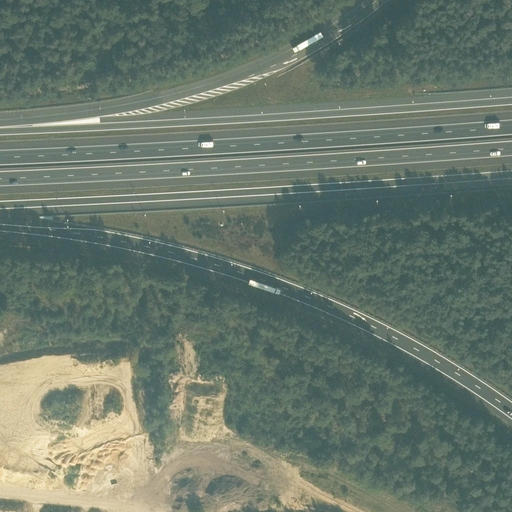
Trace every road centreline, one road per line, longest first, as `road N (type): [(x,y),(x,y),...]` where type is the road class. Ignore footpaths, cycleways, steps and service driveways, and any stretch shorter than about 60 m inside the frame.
road 1 (motorway): [(0,227),(106,239),(230,268),(400,337),(511,406)]
road 2 (motorway): [(511,96),(0,129)]
road 3 (motorway): [(0,178),(511,146)]
road 4 (motorway): [(0,205),(511,174)]
road 5 (motorway): [(511,126),(0,156)]
road 6 (motorway): [(378,0),(297,54),(216,85),(131,108),(0,125)]
road 7 (track): [(203,511),(239,478),(276,467),(349,481),(398,511)]
